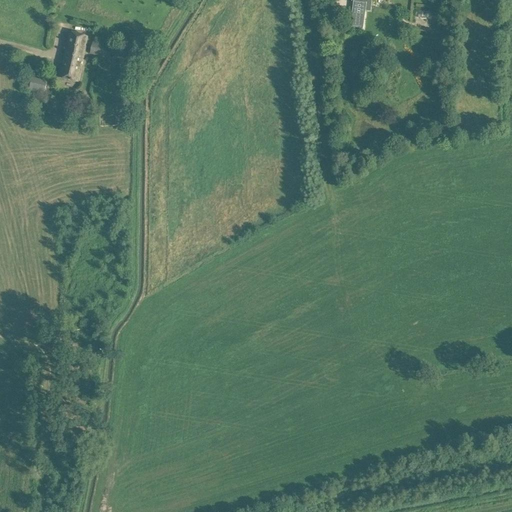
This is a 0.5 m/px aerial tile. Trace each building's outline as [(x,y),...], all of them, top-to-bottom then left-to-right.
[(331,0),(325,0),(327,11),(333,10),(331,0)] [(350,27),(363,29),(366,4),(371,4),(371,0),(351,0),(352,1),(353,2),(350,27)] [(69,32),(65,53),(84,58),(88,36),(69,32)] [(92,43),(90,54),(134,65),(136,53),(92,43)] [(84,58),(65,53),(59,78),(79,82),(84,58)] [(47,80),(32,77),(29,91),(44,94),(47,80)]
